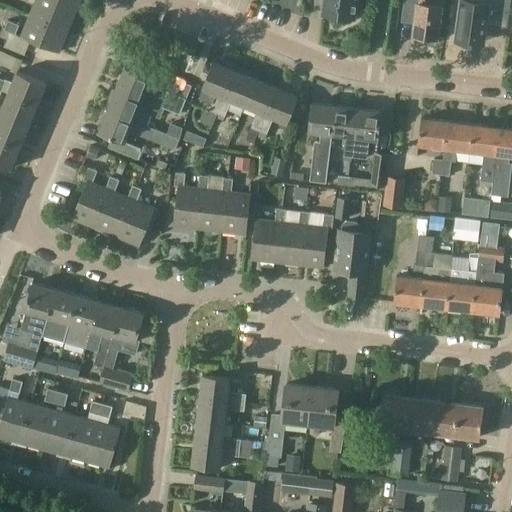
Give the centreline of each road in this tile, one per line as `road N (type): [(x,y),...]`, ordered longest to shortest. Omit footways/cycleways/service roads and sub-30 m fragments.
road 1 (residential): [(163,0),(335,68),(511,92)]
road 2 (residential): [(511,361),(301,335),(266,297),(175,291)]
road 3 (residential): [(16,233),(98,37),(119,8),(143,0)]
road 4 (residential): [(175,291),(149,511)]
road 5 (residential): [(175,291),(16,233)]
road 6 (residential): [(136,511),(0,476)]
